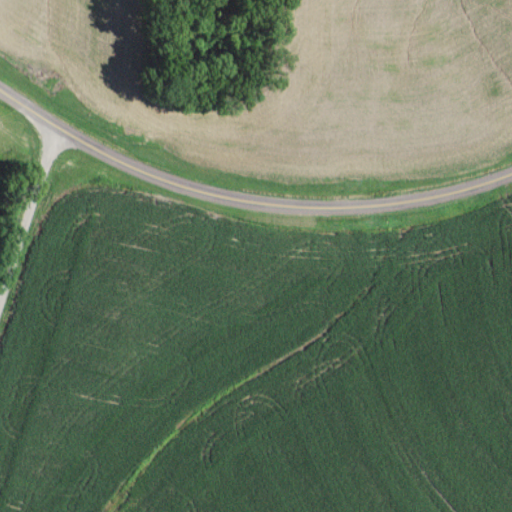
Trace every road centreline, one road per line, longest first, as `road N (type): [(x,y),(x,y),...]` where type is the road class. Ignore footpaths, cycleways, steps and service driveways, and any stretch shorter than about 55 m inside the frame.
road 1 (tertiary): [(0,90),(166,183),(263,210),(404,208),(511,176)]
road 2 (residential): [(0,301),(36,182),(64,130)]
